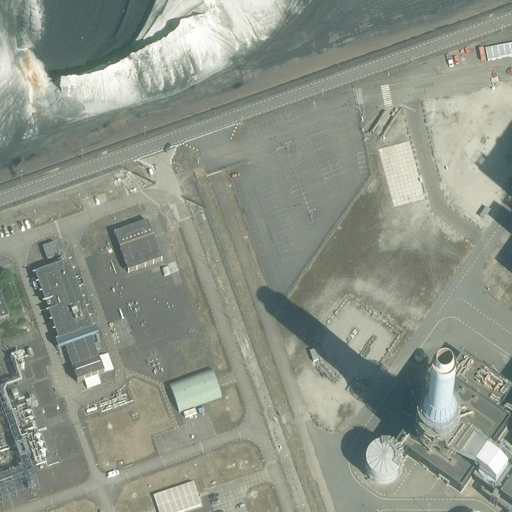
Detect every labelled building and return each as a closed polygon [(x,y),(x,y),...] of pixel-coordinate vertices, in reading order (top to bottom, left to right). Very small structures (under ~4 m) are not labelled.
[(511,43),(479,50),(482,63),(511,57),(511,43)] [(511,84),(494,88),(499,112),(511,109),(511,84)] [(477,201),(463,148),(456,150),(453,138),(435,143),(452,207),(477,201)] [(421,198),(412,163),(389,168),(397,204),(421,198)] [(373,178),(367,187),(371,190),(378,181),(373,178)] [(435,241),(442,231),(414,209),(407,218),(435,241)] [(114,234),(127,272),(161,261),(147,223),(114,234)] [(59,242),(63,254),(73,251),(69,239),(59,242)] [(59,256),(54,244),(42,248),(46,261),(59,256)] [(58,351),(64,348),(76,383),(105,374),(97,352),(102,350),(99,343),(94,345),(92,338),(99,335),(96,329),(93,330),(68,263),(34,275),(44,304),(47,303),(46,305),(46,307),(47,307),(49,307),(51,312),(48,313),(58,342),(55,343),(58,351)] [(0,321),(10,318),(1,294),(0,293),(0,321)] [(313,318),(325,328),(345,305),(332,294),(313,318)] [(496,416),(511,393),(511,391),(462,356),(445,381),(433,372),(410,405),(420,412),(390,454),(392,455),(393,456),(395,457),(396,458),(397,460),(398,461),(399,463),(399,464),(400,466),(407,456),(460,494),(472,478),(487,457),(509,425),(496,416)] [(222,398),(212,370),(170,384),(179,413),(222,398)] [(155,452),(175,445),(171,434),(151,441),(155,452)] [(511,481),(500,498),(498,501),(511,510),(511,481)] [(194,484),(154,497),(158,511),(185,511),(202,507),(194,484)]
